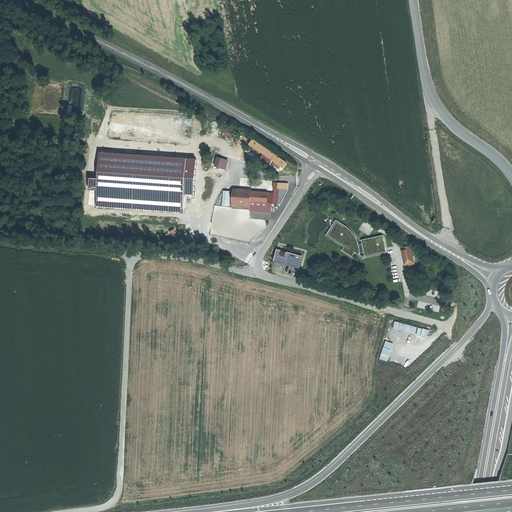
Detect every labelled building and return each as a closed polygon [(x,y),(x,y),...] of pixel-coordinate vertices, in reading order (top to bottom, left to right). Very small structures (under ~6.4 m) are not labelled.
[(250,145),(272,160),(275,156),(253,140),(250,145)] [(287,164),(275,156),(272,160),(284,169),(287,164)] [(240,186),(250,187),(251,178),(241,177),(240,186)] [(250,209),(250,202),(251,191),(232,189),(231,208),(250,209)] [(268,192),(251,191),(250,202),(267,203),(268,192)] [(250,202),(250,209),(249,218),(269,220),(270,203),(267,203),(250,202)] [(328,239),(344,249),(346,247),(340,244),(332,231),(337,224),(335,223),(326,237),(329,238),(328,239)] [(360,254),(365,253),(365,256),(387,252),(384,239),(379,240),(378,237),(362,241),(363,244),(359,245),(357,240),(351,231),(345,226),(343,229),(337,224),(332,231),(340,244),(346,247),(344,249),(342,252),(353,258),(356,253),(360,256),(360,254)] [(406,267),(415,265),(413,256),(411,247),(404,249),(404,251),(402,252),(406,267)] [(299,268),(302,256),(276,249),(273,261),(299,268)] [(387,254),(387,252),(365,256),(365,253),(360,254),(360,256),(363,261),(367,258),(387,254)] [(396,320),(393,328),(418,336),(420,328),(396,320)]
